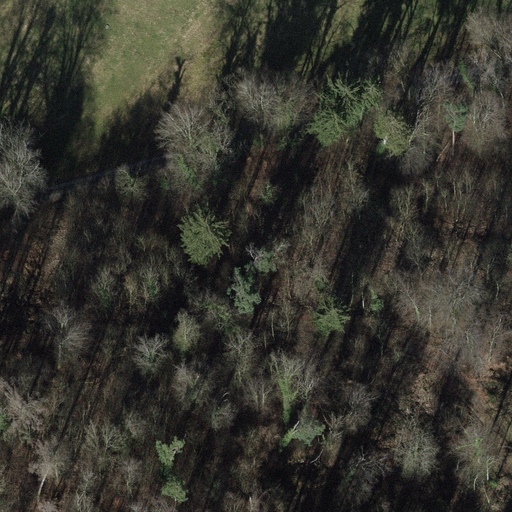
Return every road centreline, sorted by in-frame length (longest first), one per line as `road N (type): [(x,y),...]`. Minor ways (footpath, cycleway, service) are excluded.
road 1 (track): [(511,454),(489,414),(436,361),(350,325),(256,322),(0,354)]
road 2 (track): [(511,67),(0,201)]
